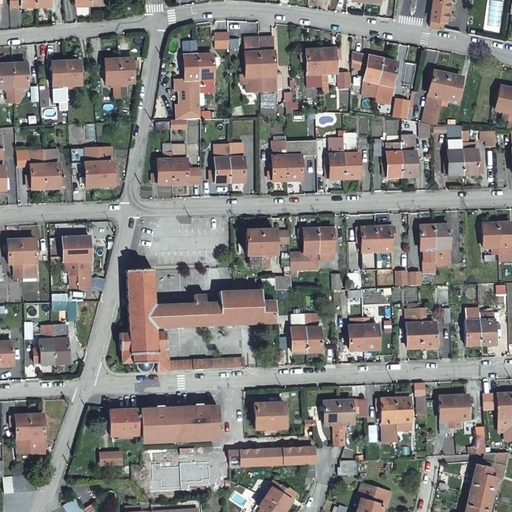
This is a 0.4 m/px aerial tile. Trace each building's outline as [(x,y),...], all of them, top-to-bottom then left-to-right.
[(432,0),(428,25),(444,28),(448,0),(432,0)] [(227,40),(227,35),(212,35),(212,49),(228,49),(227,40)] [(259,94),(257,39),(243,40),(244,77),(239,77),(239,86),(245,86),(245,94),(259,94)] [(257,39),(259,94),(274,93),(274,85),(280,85),(280,75),(274,75),(272,39),(257,39)] [(334,49),(319,50),(321,86),(321,93),(327,93),(326,73),(335,73),(334,59),(339,59),(339,52),(334,52),(334,49)] [(321,86),(319,50),(305,50),(305,54),(301,54),(301,59),(305,59),(306,87),(321,86)] [(383,60),(351,52),(351,65),(366,68),(361,97),(374,100),(383,60)] [(197,91),(196,54),(182,55),(183,91),(197,91)] [(210,54),(196,54),(197,91),(212,91),(211,63),(217,63),(217,57),(211,57),(210,54)] [(119,85),(127,84),(127,81),(133,81),(133,67),(138,67),(138,60),(132,60),(132,57),(118,58),(119,85)] [(115,96),(119,96),(119,85),(118,58),(105,58),(106,82),(112,82),(112,85),(113,85),(114,93),(115,93),(115,96)] [(65,61),(67,98),(72,98),(72,95),(79,95),(79,83),(80,83),(80,68),(80,64),(79,60),(65,61)] [(397,63),(383,60),(374,100),(388,103),(390,95),(392,86),(391,86),(397,63)] [(62,99),(67,98),(65,61),(52,61),(52,65),(52,70),(53,85),(59,85),(59,88),(60,88),(61,95),(62,95),(62,99)] [(13,64),(14,101),(19,101),(19,97),(21,97),(20,90),(22,90),(22,86),(27,86),(27,72),(26,67),(26,63),(13,64)] [(9,101),(14,101),(13,64),(0,64),(0,87),(5,87),(5,90),(7,90),(8,98),(9,98),(9,101)] [(441,105),(448,74),(433,71),(433,72),(430,72),(428,79),(431,80),(422,119),(430,120),(438,121),(441,105)] [(350,86),(351,73),(336,73),(336,85),(350,86)] [(461,77),(448,74),(441,105),(446,106),(448,99),(456,101),(461,77)] [(508,119),(511,100),(511,88),(500,85),(495,109),(503,111),(502,118),(508,119)] [(404,102),(394,101),(392,114),(402,115),(404,102)] [(185,119),(170,119),(170,127),(185,126),(185,119)] [(422,119),(419,119),(419,136),(430,136),(430,120),(422,119)] [(462,124),(443,122),(443,129),(443,159),(440,159),(440,174),(463,174),(462,143),(462,131),(462,124)] [(494,130),(485,130),(486,139),(486,145),(495,145),(494,130)] [(416,175),(415,132),(402,132),(402,140),(402,175),(416,175)] [(358,133),(344,133),(344,138),(345,177),(359,177),(359,174),(359,167),(358,133)] [(330,178),(345,177),(344,138),(329,138),(330,168),(326,168),(326,176),(330,176),(330,178)] [(287,148),(287,140),(272,140),(273,170),(269,170),(269,176),(273,176),(273,179),(288,179),(287,148)] [(402,175),(402,140),(387,140),(387,165),(387,172),(387,176),(402,175)] [(184,142),(171,142),(171,151),(172,182),(200,181),(200,167),(185,167),(184,142)] [(229,144),(230,180),(244,180),(243,142),(229,142),(229,144)] [(467,143),(462,143),(463,174),(477,174),(477,170),(482,170),(482,159),(477,159),(476,142),(467,143)] [(85,185),(98,184),(96,143),(83,144),(84,175),(85,181),(85,185)] [(96,143),(98,184),(118,183),(117,169),(113,169),(112,143),(96,143)] [(230,180),(229,144),(214,144),(214,169),(209,169),(209,179),(215,179),(215,181),(230,180)] [(44,149),(46,187),(58,187),(58,185),(64,185),(64,176),(58,176),(57,148),(44,149)] [(287,148),(288,179),(301,178),(301,155),(294,155),(294,148),(287,148)] [(31,187),(46,187),(44,149),(30,150),(31,177),(31,184),(31,187)] [(158,182),(172,182),(171,151),(166,151),(166,159),(157,159),(157,172),(157,180),(158,182)] [(511,224),(496,225),(497,256),(497,263),(511,262),(511,233),(511,229),(511,224)] [(497,256),(496,225),(482,225),(482,229),(482,233),(482,249),(491,249),(491,256),(495,256),(497,256)] [(434,266),(433,226),(419,226),(419,250),(422,250),(422,261),(421,261),(421,272),(434,272),(434,266)] [(448,226),(433,226),(434,266),(449,265),(448,226)] [(375,269),(375,227),(360,227),(361,270),(375,269)] [(388,227),(375,227),(375,269),(389,269),(388,239),(392,239),(392,227),(388,228),(388,227)] [(304,249),(290,250),(290,269),(318,268),(318,267),(318,260),(317,228),(299,229),(299,235),(303,234),(304,249)] [(332,228),(317,228),(318,260),(330,259),(332,259),(332,252),(332,238),(332,231),(332,228)] [(253,254),(253,264),(270,263),(270,253),(276,253),(275,241),(275,229),(246,230),(247,253),(253,254)] [(289,241),(289,229),(281,229),(281,241),(289,241)] [(76,269),(75,235),(61,236),(62,269),(68,269),(76,269)] [(76,269),(76,273),(81,272),(81,278),(89,278),(89,258),(88,235),(75,235),(76,269)] [(33,237),(19,238),(21,275),(34,274),(33,245),(36,245),(36,239),(33,239),(33,237)] [(21,275),(19,238),(6,238),(6,243),(2,243),(2,250),(6,250),(6,261),(13,261),(14,275),(21,275)] [(155,329),(154,325),(153,301),(152,268),(149,268),(150,268),(146,268),(144,268),(143,268),(133,268),(131,268),(131,269),(128,269),(126,269),(129,331),(119,332),(120,349),(121,349),(122,362),(133,362),(133,363),(136,363),(137,365),(138,367),(140,369),(142,369),(145,369),(147,369),(149,368),(150,367),(151,365),(152,362),(155,362),(155,371),(167,370),(166,360),(166,345),(165,345),(164,329),(155,329)] [(76,269),(68,269),(68,274),(70,274),(71,283),(77,283),(77,287),(89,286),(89,278),(81,278),(81,272),(76,273),(76,269)] [(406,272),(395,272),(396,285),(406,284),(406,272)] [(290,275),(271,276),(271,291),(290,290),(290,275)] [(218,324),(217,289),(156,292),(156,301),(153,301),(154,325),(218,324)] [(272,323),(272,300),(258,300),(258,289),(217,289),(218,324),(272,323)] [(75,299),(51,299),(52,308),(67,307),(68,317),(76,316),(75,299)] [(417,315),(417,309),(403,309),(405,347),(419,346),(417,315)] [(478,344),(477,312),(471,313),(471,320),(463,321),(463,344),(478,344)] [(491,312),(477,312),(478,344),(492,343),(492,339),(498,339),(498,323),(492,323),(491,312)] [(302,351),(301,313),(288,313),(289,351),(302,351)] [(308,313),(301,313),(302,351),(318,350),(317,327),(315,327),(308,327),(308,313)] [(417,315),(419,346),(433,346),(433,342),(438,342),(438,332),(433,332),(433,322),(424,322),(423,315),(417,315)] [(361,349),(360,317),(347,318),(348,325),(346,325),(346,349),(361,349)] [(366,317),(360,317),(361,349),(376,348),(375,324),(366,324),(366,317)] [(31,321),(23,321),(24,337),(32,337),(31,321)] [(54,362),(52,324),(42,325),(43,339),(39,339),(40,348),(34,348),(34,361),(40,361),(40,362),(54,362)] [(52,324),(54,362),(68,361),(67,324),(52,324)] [(2,326),(0,325),(0,364),(13,364),(12,340),(3,340),(3,330),(2,329),(2,326)] [(167,370),(243,367),(242,356),(166,360),(167,370)] [(507,425),(511,425),(511,418),(511,393),(497,394),(498,398),(498,403),(498,418),(507,418),(507,425)] [(468,395),(453,396),(455,427),(461,427),(460,420),(469,419),(468,395)] [(441,434),(455,433),(455,427),(453,396),(439,397),(439,400),(440,408),(441,434)] [(425,397),(417,398),(417,414),(426,413),(425,397)] [(382,410),(383,442),(397,441),(397,430),(395,398),(377,399),(378,410),(382,410)] [(395,398),(397,430),(410,429),(409,398),(406,398),(395,398)] [(324,410),(325,425),(329,425),(334,425),(334,445),(345,445),(345,424),(353,424),(353,413),(358,413),(358,400),(324,401),(324,406),(324,410)] [(262,428),(263,431),(275,430),(274,427),(283,427),(282,403),(253,404),(254,428),(262,428)] [(214,439),(214,406),(139,409),(140,434),(140,439),(147,439),(147,443),(212,439),(214,439)] [(140,434),(139,409),(109,410),(110,435),(119,434),(124,434),(124,437),(131,437),(131,434),(140,434)] [(43,414),(29,415),(30,453),(35,453),(44,453),(43,414)] [(30,453),(29,415),(10,416),(10,428),(16,427),(17,454),(30,453)] [(476,439),(477,453),(485,452),(484,438),(476,439)] [(228,449),(229,465),(245,464),(304,462),(313,462),(313,446),(228,449)] [(506,451),(485,452),(484,460),(483,466),(491,468),(489,476),(495,478),(496,474),(501,475),(506,451)] [(120,452),(100,453),(100,463),(121,462),(120,452)] [(352,474),(352,460),(339,460),(339,462),(339,467),(337,467),(336,468),(337,474),(352,474)] [(313,462),(304,462),(305,476),(314,475),(313,462)] [(469,495),(490,500),(495,478),(489,476),(491,468),(483,466),(476,464),(476,465),(474,472),(469,495)] [(4,477),(5,492),(35,491),(35,480),(35,476),(4,477)] [(271,500),(284,508),(286,504),(295,491),(286,486),(285,488),(275,481),(272,479),(269,484),(271,485),(264,496),(271,500)] [(357,510),(364,511),(381,511),(384,505),(388,493),(362,484),(357,498),(361,500),(357,510)] [(487,511),(490,500),(469,495),(463,511),(487,511)] [(281,511),(284,508),(271,500),(264,496),(258,505),(262,507),(258,511),(281,511)] [(83,511),(76,500),(75,498),(72,499),(63,505),(67,511),(83,511)]
